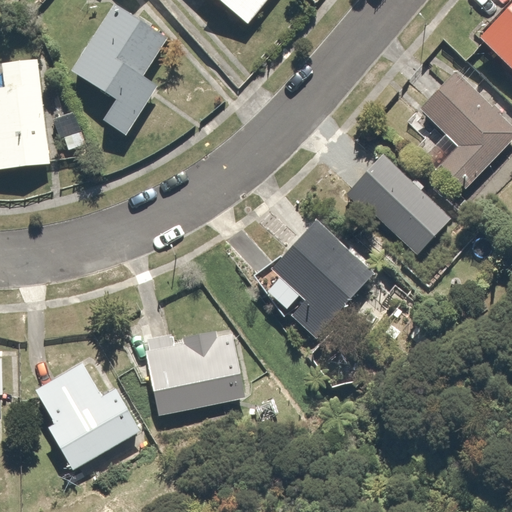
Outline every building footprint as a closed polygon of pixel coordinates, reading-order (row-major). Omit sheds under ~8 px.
[(134,7),(127,0),(103,0),(119,19),(134,7)] [(191,0),(236,37),(267,0),(191,0)] [(511,8),(510,6),(464,50),(511,111),(511,8)] [(160,57),(109,15),(54,82),(100,119),(83,139),(107,159),(154,103),(135,87),(160,57)] [(25,117),(23,74),(0,75),(0,186),(29,182),(25,117)] [(496,159),(436,87),(404,122),(441,166),(417,184),(440,214),(496,159)] [(366,168),(326,209),(393,275),(433,235),(366,168)] [(356,290),(304,235),(249,285),(281,319),(256,342),(277,364),(356,290)] [(152,339),(163,410),(251,397),(242,332),(178,342),(177,335),(152,339)] [(0,396),(8,396),(8,359),(0,359),(0,396)] [(71,473),(143,430),(120,392),(108,399),(85,362),(33,393),(55,428),(46,433),(71,473)]
